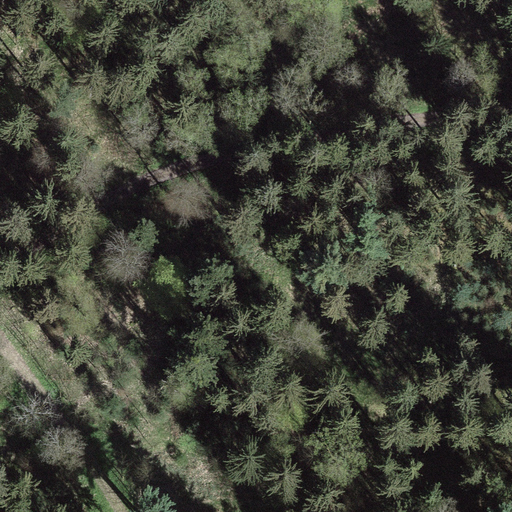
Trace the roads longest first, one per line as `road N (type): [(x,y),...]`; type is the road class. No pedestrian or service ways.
road 1 (track): [(0,263),(135,196),(269,149),(511,106)]
road 2 (track): [(119,511),(72,423),(0,333)]
